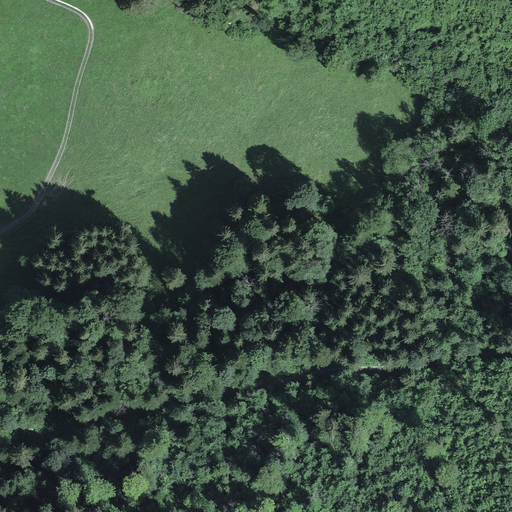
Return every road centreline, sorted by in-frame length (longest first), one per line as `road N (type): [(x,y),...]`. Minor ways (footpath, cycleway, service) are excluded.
road 1 (track): [(511,348),(126,409),(0,444)]
road 2 (track): [(54,0),(87,19),(91,41),(43,192),(0,230)]
